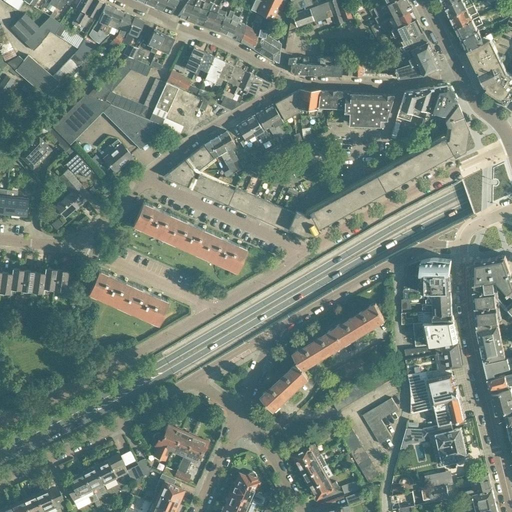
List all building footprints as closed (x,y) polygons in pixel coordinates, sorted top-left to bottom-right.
[(3,0),(19,10),(24,1),(22,0),(3,0)] [(69,4),(71,0),(60,0),(56,6),(56,7),(60,9),(66,1),(69,4)] [(74,20),(72,22),(77,26),(79,23),(80,23),(83,18),(82,18),(92,0),(74,0),(72,4),(79,8),(73,19),(74,20)] [(95,17),(103,2),(99,0),(92,0),(82,18),(83,18),(80,23),(79,23),(77,26),(75,29),(75,31),(80,34),(85,25),(91,15),(95,17)] [(167,0),(156,0),(153,7),(162,10),(167,0)] [(167,0),(162,10),(171,14),(178,0),(167,0)] [(195,5),(194,5),(192,4),(194,0),(188,0),(187,2),(177,16),(186,19),(195,5)] [(206,1),(204,0),(203,0),(197,0),(194,5),(195,5),(186,19),(194,22),(206,1)] [(206,1),(194,22),(202,25),(210,10),(209,10),(213,3),(210,2),(210,0),(204,0),(206,1)] [(286,0),(284,0),(258,0),(256,5),(260,7),(258,12),(272,19),(276,11),(280,12),(286,0)] [(310,7),(313,5),(310,0),(294,0),(292,1),(292,2),(292,13),(299,10),(309,7),(310,7)] [(310,7),(309,7),(314,20),(332,13),(332,15),(336,25),(344,22),(344,20),(353,17),(349,6),(341,9),(337,0),(328,0),(327,0),(313,5),(310,7)] [(388,19),(410,7),(406,0),(390,0),(383,4),(383,5),(379,7),(378,5),(376,5),(376,6),(373,7),(377,16),(375,17),(378,23),(381,21),(381,20),(384,19),(387,17),(388,19)] [(451,16),(474,5),(471,0),(456,0),(445,5),(446,6),(445,7),(446,11),(448,11),(451,16)] [(210,28),(219,9),(219,8),(220,5),(213,2),(213,3),(209,10),(210,10),(202,25),(210,28)] [(105,31),(115,7),(105,3),(99,19),(103,21),(100,28),(93,38),(97,41),(105,31)] [(242,13),(244,7),(237,4),(234,9),(242,13)] [(480,16),(474,5),(451,16),(451,17),(450,19),(452,22),(454,22),(456,28),(480,16)] [(118,26),(124,11),(115,7),(105,31),(97,41),(99,43),(109,33),(112,26),(117,27),(117,28),(117,27),(118,26)] [(314,20),(309,7),(299,10),(292,13),(289,29),(314,20)] [(390,29),(415,17),(410,7),(388,19),(387,17),(384,19),(381,20),(381,21),(386,31),(388,30),(388,32),(391,31),(390,29)] [(219,31),(226,15),(225,14),(226,11),(219,9),(210,28),(219,31)] [(225,34),(232,17),(234,11),(230,9),(228,16),(226,15),(219,31),(225,34)] [(129,31),(135,16),(124,11),(118,26),(121,27),(119,33),(123,37),(126,40),(130,31),(129,31)] [(25,12),(10,27),(25,41),(29,37),(33,32),(38,27),(39,26),(25,12)] [(63,22),(67,16),(62,13),(58,19),(63,22)] [(253,48),(260,24),(262,18),(262,17),(262,16),(255,13),(252,27),(247,24),(245,24),(243,32),(240,41),(253,48)] [(232,17),(225,34),(232,37),(238,20),(240,17),(233,14),(232,17)] [(238,20),(232,37),(239,40),(242,30),(243,32),(245,24),(241,22),(243,16),(241,15),(240,17),(238,20)] [(39,26),(38,27),(45,34),(46,35),(50,31),(56,21),(55,20),(49,16),(40,26),(39,26)] [(138,35),(144,20),(135,16),(129,31),(130,31),(126,40),(123,37),(119,42),(119,43),(121,41),(128,44),(123,53),(128,55),(133,57),(138,47),(130,44),(134,33),(138,35)] [(485,27),(480,16),(456,28),(457,29),(455,29),(458,35),(459,34),(461,38),(479,29),(479,30),(485,27)] [(260,24),(253,48),(273,60),(273,59),(278,62),(281,43),(268,36),(272,21),(262,17),(262,18),(260,24)] [(391,31),(389,32),(392,38),(400,34),(403,39),(422,30),(415,17),(416,17),(415,17),(390,29),(391,31)] [(56,21),(50,31),(54,34),(55,34),(61,24),(60,23),(56,21)] [(61,24),(55,34),(59,37),(66,27),(61,24)] [(38,27),(33,32),(42,40),(46,35),(45,34),(38,27)] [(66,27),(59,37),(64,40),(71,30),(66,27)] [(158,47),(164,33),(154,29),(148,43),(153,45),(151,50),(156,53),(158,47)] [(491,38),(494,37),(492,32),(483,36),(479,30),(479,29),(461,38),(462,40),(461,41),(463,45),(465,45),(467,49),(491,38)] [(71,30),(64,40),(69,43),(75,33),(71,30)] [(411,48),(427,40),(422,30),(403,39),(398,42),(386,45),(386,46),(389,52),(399,48),(398,47),(407,42),(410,48),(411,48)] [(33,32),(29,37),(38,45),(42,41),(42,40),(33,32)] [(75,33),(69,43),(74,46),(80,36),(75,33)] [(114,49),(119,43),(119,42),(123,37),(119,33),(113,39),(108,45),(114,49)] [(164,33),(158,47),(168,52),(175,38),(164,33)] [(317,33),(316,43),(324,43),(325,34),(317,33)] [(80,36),(74,46),(78,49),(85,38),(80,36)] [(29,37),(25,41),(33,50),(38,45),(29,37)] [(511,74),(507,71),(491,38),(467,49),(486,88),(486,89),(511,106),(511,74)] [(75,54),(82,61),(96,46),(85,39),(78,49),(75,54)] [(416,61),(433,52),(431,48),(430,47),(427,40),(411,48),(410,48),(404,51),(403,50),(394,53),(378,56),(378,60),(380,60),(381,68),(395,67),(395,68),(410,64),(416,62),(416,61)] [(139,47),(138,47),(133,57),(136,58),(140,61),(146,50),(139,47)] [(185,55),(181,65),(185,67),(186,65),(196,70),(197,70),(205,52),(194,47),(189,57),(185,55)] [(367,61),(377,60),(375,50),(362,53),(362,59),(353,58),(344,58),(344,59),(343,74),(352,74),(352,75),(362,76),(393,77),(394,73),(367,72),(367,61)] [(197,70),(195,74),(205,78),(215,57),(205,52),(197,70)] [(440,67),(436,59),(433,53),(433,52),(416,61),(416,62),(410,64),(395,68),(393,69),(394,71),(395,71),(397,77),(422,74),(440,67)] [(40,64),(28,54),(24,59),(16,69),(28,79),(40,64)] [(74,54),(70,58),(78,65),(79,66),(83,62),(82,61),(75,54),(74,54)] [(24,59),(20,55),(17,56),(7,62),(16,69),(24,59)] [(131,69),(136,58),(133,57),(128,55),(123,61),(131,69)] [(324,74),(325,55),(317,56),(316,63),(308,63),(308,73),(324,74)] [(334,55),(325,55),(324,74),(341,75),(341,64),(334,64),(334,55)] [(308,63),(309,56),(303,56),(302,62),(295,62),(295,58),(288,57),(288,63),(291,63),(290,71),(294,73),(308,73),(308,63)] [(215,57),(205,78),(215,82),(225,61),(215,57)] [(70,58),(67,61),(74,69),(78,65),(70,58)] [(141,61),(140,61),(136,58),(131,69),(136,71),(141,61)] [(162,65),(152,60),(150,65),(151,65),(160,69),(162,65)] [(67,61),(63,65),(71,72),(74,69),(67,61)] [(131,69),(123,61),(119,66),(127,73),(131,69)] [(142,73),(146,63),(141,61),(136,71),(142,73)] [(225,61),(215,82),(219,84),(221,84),(224,78),(228,80),(234,65),(225,61)] [(147,75),(151,65),(150,65),(146,63),(142,73),(147,75)] [(48,71),(40,64),(28,79),(35,85),(48,71)] [(63,65),(60,69),(67,76),(71,72),(63,65)] [(238,85),(245,70),(234,65),(228,80),(238,85)] [(127,73),(119,66),(115,70),(123,77),(127,73)] [(60,69),(53,76),(61,82),(67,76),(60,69)] [(172,69),(166,81),(186,91),(187,89),(190,83),(191,80),(181,76),(182,74),(172,69)] [(123,77),(115,70),(111,75),(119,82),(123,77)] [(248,90),(255,75),(245,70),(238,85),(248,90)] [(53,76),(48,71),(35,85),(49,97),(62,83),(61,82),(53,76)] [(0,91),(4,95),(15,80),(6,74),(0,82),(0,91)] [(119,82),(111,75),(107,79),(115,86),(119,82)] [(257,94),(271,86),(271,82),(255,75),(248,90),(257,94)] [(163,87),(166,82),(156,78),(154,83),(163,87)] [(115,86),(107,79),(104,83),(112,91),(115,86)] [(199,107),(203,99),(203,98),(166,81),(166,82),(163,87),(161,93),(158,98),(156,103),(153,109),(149,118),(162,124),(173,100),(197,111),(199,107)] [(112,91),(104,83),(102,85),(92,96),(106,101),(112,91)] [(161,93),(163,87),(154,83),(151,88),(161,93)] [(450,85),(446,83),(444,84),(434,85),(424,117),(422,125),(428,127),(429,125),(432,126),(434,124),(436,117),(442,119),(456,99),(457,99),(449,85),(450,85)] [(424,117),(434,85),(419,88),(412,113),(424,117)] [(64,88),(59,93),(62,97),(67,92),(64,88)] [(158,98),(161,93),(151,88),(149,94),(158,98)] [(412,113),(419,88),(404,91),(397,116),(410,120),(412,113)] [(232,98),(234,94),(224,89),(222,94),(225,95),(232,98)] [(299,89),(285,97),(290,106),(289,106),(293,114),(299,111),(298,108),(297,106),(299,89)] [(308,114),(309,89),(299,89),(297,106),(298,108),(299,111),(300,110),(300,114),(308,114)] [(386,117),(393,94),(350,92),(350,91),(309,89),(308,114),(316,115),(318,108),(343,109),(343,116),(348,116),(348,122),(379,123),(379,117),(386,117)] [(111,103),(117,94),(112,91),(106,101),(111,103)] [(102,113),(140,149),(157,134),(162,124),(149,118),(140,114),(135,112),(130,110),(124,108),(118,106),(111,103),(106,101),(92,96),(89,95),(89,94),(85,93),(49,129),(66,150),(73,144),(102,113)] [(240,99),(242,96),(234,93),(234,94),(232,98),(239,102),(240,99)] [(118,106),(122,96),(117,94),(111,103),(118,106)] [(149,94),(146,99),(156,103),(158,98),(149,94)] [(239,102),(232,98),(225,95),(221,104),(232,109),(234,105),(237,106),(242,103),(239,102)] [(124,108),(128,98),(122,96),(118,106),(124,108)] [(283,98),(274,103),(284,119),(293,114),(289,106),(290,106),(285,97),(283,98)] [(130,110),(133,100),(128,98),(124,108),(130,110)] [(153,109),(156,103),(146,99),(144,104),(153,109)] [(208,101),(203,99),(199,107),(204,110),(208,101)] [(135,112),(139,102),(133,100),(130,110),(135,112)] [(140,114),(144,104),(139,102),(135,112),(140,114)] [(318,227),(451,153),(452,152),(454,155),(465,149),(468,128),(458,102),(444,120),(446,125),(445,134),(442,133),(307,209),(304,214),(295,210),(294,212),(295,212),(289,227),(309,236),(319,230),(318,227)] [(144,104),(140,114),(149,118),(153,109),(144,104)] [(283,121),(272,104),(263,109),(277,133),(276,134),(277,136),(284,132),(279,123),(283,121)] [(277,133),(263,109),(256,114),(261,122),(259,123),(254,115),(245,120),(254,135),(258,133),(263,142),(271,138),(265,129),(269,127),(274,135),(276,134),(277,133)] [(254,135),(245,120),(237,125),(246,140),(254,135)] [(396,120),(391,137),(395,138),(400,122),(396,120)] [(314,130),(302,135),(304,139),(316,135),(314,130)] [(235,145),(227,131),(217,137),(232,161),(232,160),(238,170),(243,167),(236,155),(232,147),(235,145)] [(40,137),(21,156),(33,168),(52,149),(40,137)] [(217,137),(205,145),(214,157),(214,156),(220,153),(227,164),(232,161),(217,137)] [(131,155),(125,148),(118,139),(113,143),(115,147),(103,158),(113,170),(131,155)] [(280,143),(275,146),(279,152),(284,149),(280,143)] [(73,144),(66,150),(70,154),(76,148),(73,144)] [(202,145),(188,156),(198,169),(214,157),(205,145),(204,144),(202,145)] [(71,191),(55,205),(65,216),(70,212),(70,211),(84,198),(86,200),(91,196),(72,174),(78,169),(85,177),(93,171),(77,153),(65,163),(71,170),(69,171),(68,169),(59,177),(71,191)] [(234,189),(217,181),(199,173),(198,175),(194,173),(194,170),(185,158),(176,166),(168,172),(168,177),(171,178),(188,186),(192,188),(210,196),(228,204),(234,189)] [(234,189),(228,204),(238,208),(246,190),(236,186),(234,189)] [(15,217),(16,196),(17,190),(7,189),(6,195),(4,213),(11,214),(11,217),(15,217)] [(246,190),(238,208),(248,213),(255,195),(246,190)] [(255,195),(248,213),(257,217),(265,199),(255,195)] [(28,197),(16,196),(15,217),(19,218),(19,215),(26,216),(28,197)] [(265,199),(257,217),(267,221),(275,203),(265,199)] [(168,239),(178,217),(143,202),(133,224),(168,239)] [(275,203),(267,221),(277,226),(285,208),(275,203)] [(295,212),(294,212),(285,208),(277,226),(288,230),(289,227),(295,212)] [(212,232),(178,217),(168,239),(202,254),(212,232)] [(247,248),(212,232),(202,254),(237,270),(247,248)] [(511,271),(506,254),(475,261),(474,283),(475,283),(476,291),(474,291),(479,328),(499,324),(499,323),(500,323),(499,318),(502,317),(500,301),(511,314),(511,271)] [(452,259),(441,257),(436,257),(434,257),(432,257),(421,260),(408,264),(405,273),(450,274),(450,269),(452,259)] [(21,288),(23,270),(12,268),(11,273),(12,273),(9,292),(10,292),(11,287),(21,288)] [(54,288),(56,269),(45,268),(44,272),(45,272),(43,287),(54,288)] [(67,271),(56,269),(54,288),(65,290),(67,271)] [(124,307),(133,285),(99,269),(89,291),(124,307)] [(31,290),(34,271),(23,270),(21,288),(31,290)] [(12,273),(11,273),(1,271),(0,277),(0,290),(9,292),(12,273)] [(45,272),(44,272),(34,271),(31,290),(42,291),(43,287),(45,272)] [(451,292),(450,274),(405,273),(402,292),(423,291),(428,290),(428,291),(428,292),(451,292)] [(168,300),(133,285),(124,307),(158,322),(168,300)] [(452,304),(451,292),(428,292),(428,298),(426,298),(426,302),(426,303),(427,303),(433,305),(433,307),(436,307),(436,305),(452,304)] [(345,343),(385,319),(386,318),(376,302),(335,327),(345,343)] [(426,302),(423,303),(423,312),(430,312),(430,314),(453,313),(452,304),(436,305),(436,307),(433,307),(433,305),(427,303),(426,303),(426,302)] [(454,321),(453,313),(430,314),(430,312),(418,312),(419,322),(454,321)] [(406,317),(406,313),(402,313),(402,323),(413,323),(414,323),(414,322),(413,317),(406,317)] [(53,314),(51,321),(59,323),(61,315),(53,314)] [(31,316),(29,323),(37,324),(39,317),(31,316)] [(414,323),(413,323),(415,339),(427,338),(428,344),(433,343),(433,344),(434,344),(435,344),(436,344),(458,339),(457,334),(457,335),(454,321),(419,322),(414,322),(414,323)] [(502,336),(499,324),(479,328),(478,328),(480,340),(502,336)] [(304,368),(343,344),(345,343),(335,327),(294,352),(299,360),(304,368)] [(502,336),(480,340),(485,361),(494,359),(506,356),(506,355),(503,344),(508,343),(506,335),(502,336)] [(463,365),(459,342),(434,346),(404,348),(406,358),(408,373),(427,371),(434,369),(450,367),(452,367),(463,365)] [(511,367),(511,357),(494,361),(485,363),(489,379),(496,377),(495,372),(510,368),(511,367)] [(275,409),(310,376),(304,368),(299,360),(261,394),(275,409)] [(388,365),(382,369),(389,380),(395,376),(388,365)] [(453,372),(452,367),(450,367),(434,369),(427,371),(408,373),(410,383),(411,395),(411,413),(436,407),(440,424),(452,422),(452,421),(464,419),(459,397),(460,396),(458,386),(456,386),(453,372)] [(389,380),(382,369),(377,372),(384,383),(389,380)] [(384,383),(377,372),(371,375),(378,387),(384,383)] [(511,377),(507,378),(506,375),(506,374),(496,377),(489,379),(491,389),(509,385),(509,384),(511,383),(511,377)] [(378,387),(371,375),(366,379),(373,390),(378,387)] [(373,390),(366,379),(360,382),(367,394),(373,390)] [(367,394),(360,382),(354,386),(361,397),(367,394)] [(510,389),(509,385),(491,389),(492,393),(497,414),(505,412),(505,411),(511,409),(511,389),(511,388),(510,389)] [(361,397),(354,386),(349,389),(356,400),(361,397)] [(356,400),(349,389),(343,392),(346,398),(350,404),(356,400)] [(346,398),(343,392),(331,399),(335,405),(346,398)] [(350,404),(346,398),(335,405),(338,411),(350,404)] [(398,409),(391,398),(386,401),(392,412),(398,409)] [(392,412),(386,401),(380,404),(387,416),(392,412)] [(387,416),(380,404),(374,408),(378,414),(381,419),(387,416)] [(378,414),(374,408),(363,415),(366,421),(378,414)] [(381,419),(378,414),(366,421),(369,426),(381,419)] [(384,425),(381,419),(369,426),(373,432),(384,425)] [(454,429),(452,422),(440,424),(423,428),(425,436),(436,433),(442,459),(441,459),(440,461),(441,464),(443,465),(460,461),(459,456),(467,454),(461,427),(454,429)] [(341,435),(352,429),(349,423),(337,429),(341,435)] [(173,450),(181,430),(168,424),(164,433),(163,435),(161,434),(160,433),(159,434),(158,434),(157,434),(156,435),(156,436),(156,437),(156,438),(156,439),(157,439),(157,440),(160,441),(160,443),(162,444),(158,455),(165,458),(166,454),(165,454),(167,450),(170,451),(171,449),(173,450)] [(388,431),(384,425),(373,432),(376,438),(388,431)] [(407,427),(401,448),(407,447),(406,442),(414,441),(411,427),(407,427)] [(326,429),(313,436),(317,443),(330,436),(326,429)] [(344,441),(356,434),(352,429),(341,435),(344,441)] [(184,454),(193,435),(188,433),(187,432),(183,430),(182,430),(181,430),(173,450),(184,454)] [(391,437),(388,431),(376,438),(380,443),(391,437)] [(348,447),(359,440),(356,434),(344,441),(348,447)] [(192,457),(197,459),(201,450),(204,451),(208,442),(193,435),(184,454),(179,466),(175,476),(187,482),(190,475),(185,472),(192,457)] [(351,453),(363,446),(359,440),(348,447),(351,453)] [(311,445),(294,455),(296,460),(296,461),(298,465),(300,465),(300,466),(317,456),(313,448),(316,447),(314,444),(311,446),(311,445)] [(355,458),(366,452),(363,446),(351,453),(355,458)] [(358,464),(369,457),(366,452),(355,458),(358,464)] [(107,458),(94,465),(103,484),(104,484),(128,472),(132,480),(137,478),(143,475),(138,464),(127,469),(123,462),(124,462),(119,453),(107,459),(107,458)] [(323,466),(317,456),(300,466),(302,470),(302,471),(304,475),(305,475),(306,476),(323,466)] [(354,463),(351,457),(344,461),(347,467),(354,463)] [(361,470),(373,463),(369,457),(358,464),(361,470)] [(137,461),(138,464),(143,475),(146,474),(149,466),(145,458),(137,461)] [(364,475),(376,468),(373,463),(361,470),(364,475)] [(175,476),(179,466),(174,464),(169,475),(174,477),(175,476)] [(105,488),(104,484),(103,484),(94,465),(82,471),(93,494),(95,493),(98,498),(108,493),(105,488)] [(323,468),(323,466),(306,476),(306,477),(306,478),(308,482),(309,482),(312,486),(329,477),(328,476),(331,474),(327,466),(323,468)] [(368,481),(379,474),(376,468),(364,475),(368,481)] [(93,494),(82,471),(70,477),(70,478),(65,481),(75,502),(88,495),(91,502),(94,500),(98,498),(95,493),(93,494)] [(259,481),(255,479),(256,477),(256,476),(256,475),(256,474),(256,473),(255,472),(254,471),(253,471),(252,471),(251,471),(250,471),(249,472),(249,473),(248,473),(247,475),(239,472),(236,480),(234,480),(229,491),(230,492),(256,503),(261,506),(261,505),(272,510),(277,500),(269,496),(267,501),(263,500),(265,497),(254,492),(259,481)] [(493,490),(489,474),(472,479),(474,487),(475,487),(476,491),(481,489),(482,492),(493,490)] [(428,479),(429,487),(443,485),(441,476),(428,479)] [(333,484),(329,477),(312,486),(312,487),(312,488),(314,492),(316,493),(318,497),(335,488),(334,487),(337,485),(336,482),(333,484)] [(184,488),(164,480),(161,479),(160,483),(162,484),(159,492),(179,501),(179,500),(180,500),(182,496),(182,494),(184,488)] [(342,485),(345,493),(362,486),(360,480),(357,481),(356,480),(342,485)] [(447,484),(443,485),(429,487),(413,490),(413,491),(409,492),(410,498),(411,502),(414,501),(414,500),(449,494),(447,484)] [(56,485),(54,485),(48,488),(48,487),(36,492),(44,511),(53,508),(54,509),(65,504),(56,485)] [(493,511),(498,511),(495,498),(493,490),(482,492),(481,489),(476,491),(475,487),(474,487),(460,491),(462,498),(468,497),(471,511),(493,511)] [(363,499),(360,491),(346,496),(349,504),(363,499)] [(23,498),(29,511),(43,511),(44,511),(36,492),(23,498)] [(177,505),(179,501),(159,492),(154,504),(173,511),(174,511),(175,511),(177,507),(177,505)] [(245,511),(251,511),(256,503),(230,492),(228,497),(227,497),(225,501),(226,502),(226,503),(245,511)] [(411,504),(411,502),(410,498),(409,492),(396,494),(396,495),(397,501),(398,506),(411,504)] [(29,511),(23,498),(11,503),(15,511),(29,511)] [(15,511),(11,503),(0,508),(0,511),(15,511)] [(223,509),(221,511),(245,511),(226,503),(225,504),(224,504),(222,508),(223,509)]
